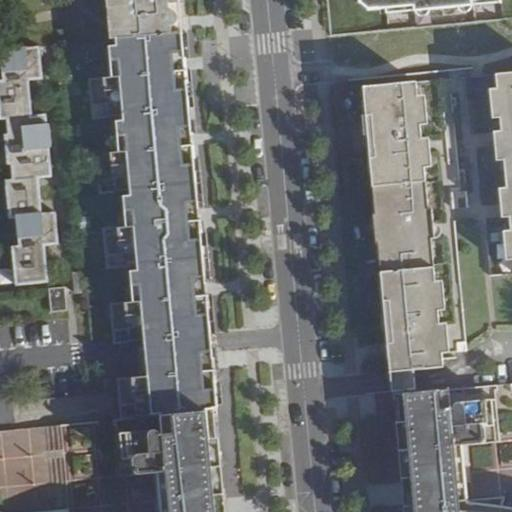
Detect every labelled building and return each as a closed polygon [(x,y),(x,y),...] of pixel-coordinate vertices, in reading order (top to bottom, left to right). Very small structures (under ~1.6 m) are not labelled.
[(108,0),(112,40),(118,39),(182,33),(182,22),(180,0),(108,0)] [(367,0),(368,4),(375,11),(421,6),(421,12),(476,7),(476,1),(485,0),(367,0)] [(155,417),(213,411),(213,407),(220,407),(218,386),(215,360),(213,343),(208,289),(200,213),(193,141),(186,74),(182,33),(118,39),(118,44),(111,45),(113,60),(120,59),(122,75),(114,76),(92,78),(93,91),(101,90),(102,103),(109,102),(110,114),(125,113),(126,119),(119,119),(120,135),(128,134),(129,150),(122,150),(99,153),(101,166),(108,165),(109,178),(117,177),(118,189),(133,188),(134,194),(126,194),(128,210),(135,209),(137,224),(129,225),(107,227),(108,241),(116,240),(117,253),(125,252),(126,264),(141,263),(141,269),(134,269),(136,285),(143,284),(145,299),(137,300),(115,302),(116,316),(124,315),(125,328),(133,327),(134,339),(148,338),(149,349),(151,374),(124,377),(126,391),(134,390),(135,403),(143,402),(144,414),(154,413),(155,417)] [(16,287),(49,284),(46,247),(60,246),(57,213),(43,214),(40,179),(53,178),(51,148),(53,148),(51,125),(48,126),(47,116),(34,117),(30,80),(44,79),(41,47),(2,51),(5,81),(0,81),(0,108),(1,121),(8,121),(10,135),(6,135),(9,166),(13,166),(14,180),(7,181),(10,220),(18,219),(20,247),(13,247),(16,287)] [(114,76),(122,75),(120,59),(113,60),(114,76)] [(511,71),(503,73),(505,90),(498,91),(501,119),(507,119),(508,132),(502,133),(505,162),(511,162),(511,169),(511,190),(508,191),(510,220),(511,219),(511,233),(511,234),(511,241),(511,71)] [(395,354),(399,393),(407,392),(423,390),(421,373),(451,370),(449,356),(456,355),(454,326),(446,327),(445,317),(453,316),(449,280),(442,281),(439,247),(441,246),(437,211),(434,211),(431,173),(438,172),(435,140),(428,140),(427,126),(434,126),(431,96),(423,97),(422,81),(369,86),(382,217),(380,217),(382,249),(385,249),(395,354)] [(94,103),(102,103),(101,90),(93,91),(94,103)] [(122,150),(129,150),(128,134),(120,135),(122,150)] [(102,178),(109,178),(108,165),(101,166),(102,178)] [(459,193),(460,212),(475,210),(472,176),(465,176),(467,192),(459,193)] [(129,225),(137,224),(135,209),(128,210),(129,225)] [(117,253),(116,240),(108,241),(109,253),(117,253)] [(77,293),(84,292),(82,271),(75,272),(77,293)] [(143,284),(136,285),(137,300),(145,299),(143,284)] [(54,312),(69,309),(64,287),(50,290),(54,312)] [(118,328),(125,328),(124,315),(116,316),(118,328)] [(490,511),(471,510),(461,403),(504,399),(502,383),(423,390),(407,392),(417,482),(419,511),(490,511)] [(134,390),(126,391),(127,404),(135,403),(134,390)] [(511,511),(511,504),(479,500),(473,447),(507,444),(504,399),(461,403),(471,510),(490,511),(511,511)] [(222,511),(215,431),(213,411),(155,417),(158,453),(169,453),(175,511),(222,511)] [(0,485),(70,482),(67,426),(0,429),(0,485)] [(231,511),(223,436),(215,431),(222,511),(231,511)]
